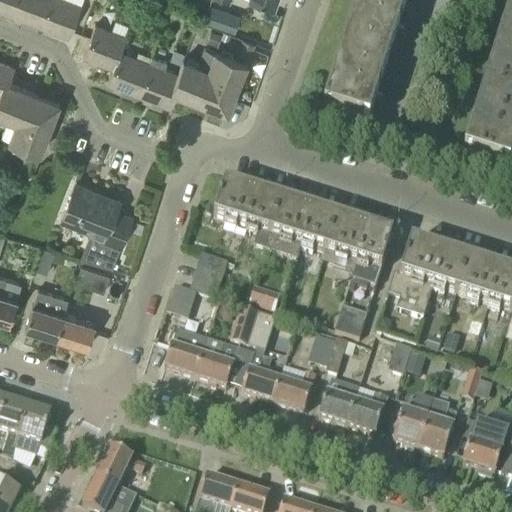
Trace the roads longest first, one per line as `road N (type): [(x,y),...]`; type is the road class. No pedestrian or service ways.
road 1 (residential): [(480,511),(108,398)]
road 2 (residential): [(511,229),(252,150)]
road 3 (residential): [(0,36),(56,59),(105,140),(192,174)]
road 4 (residential): [(108,398),(192,174)]
road 5 (residential): [(252,150),(305,0)]
road 6 (residential): [(53,511),(108,398)]
